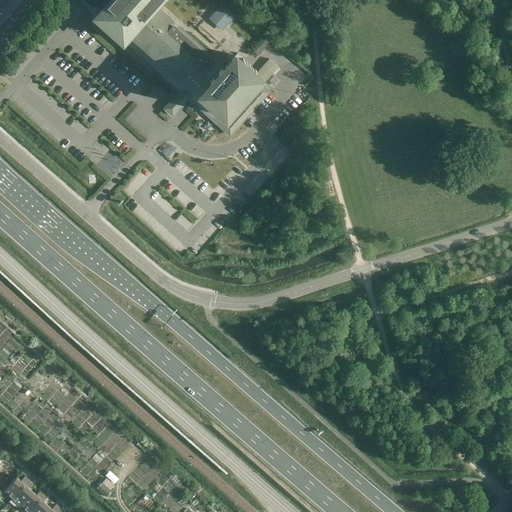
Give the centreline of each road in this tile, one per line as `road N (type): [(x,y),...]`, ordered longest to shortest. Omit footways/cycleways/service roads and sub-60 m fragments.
road 1 (unclassified): [(511,223),(234,304),(171,287),(0,140)]
road 2 (trunk): [(393,511),(0,167)]
road 3 (trunk): [(0,213),(339,511)]
